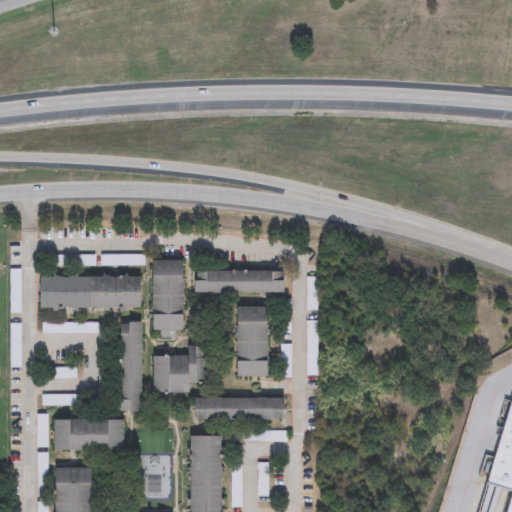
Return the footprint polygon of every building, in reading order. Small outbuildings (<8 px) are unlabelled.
[(183,261),(183,336),(153,336),(153,261),(183,261)] [(284,293),(193,293),(193,271),(284,271),(284,293)] [(141,310),(40,308),(40,276),(141,277),(141,310)] [(305,277),(316,277),(316,310),(305,310),(305,277)] [(288,332),(278,332),(278,300),(288,300),(288,332)] [(237,376),(237,307),(268,308),(267,377),(237,376)] [(305,375),(305,319),(315,319),(315,375),(305,375)] [(119,323),(141,323),(141,411),(119,411),(119,323)] [(289,376),(279,376),(279,344),(288,344),(289,376)] [(204,384),(190,384),(189,394),(151,393),(152,356),(185,356),(186,346),(205,346),(204,384)] [(193,420),(194,398),(282,399),(282,421),(193,420)] [(511,511),(500,511),(508,485),(489,480),(510,403),(511,403),(511,511)] [(122,420),(122,452),(53,451),(53,420),(122,420)] [(220,511),(189,511),(189,437),(220,436),(220,511)] [(266,463),(266,495),(256,495),(256,463),(266,463)] [(54,511),(55,469),(92,469),(91,511),(54,511)]
